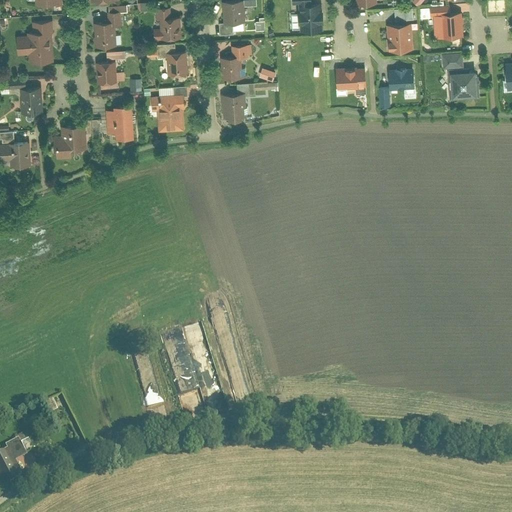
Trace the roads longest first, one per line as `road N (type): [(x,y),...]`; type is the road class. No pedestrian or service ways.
road 1 (track): [(244,408),(511,438)]
road 2 (residential): [(0,501),(42,469),(244,408)]
road 3 (residential): [(203,0),(210,132)]
